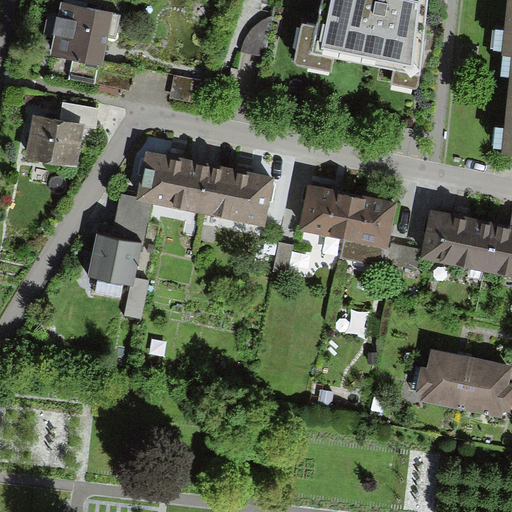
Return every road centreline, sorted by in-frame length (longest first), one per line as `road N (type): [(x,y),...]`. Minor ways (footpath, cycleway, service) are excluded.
road 1 (residential): [(129,104),(511,190)]
road 2 (residential): [(129,104),(105,160),(0,331)]
